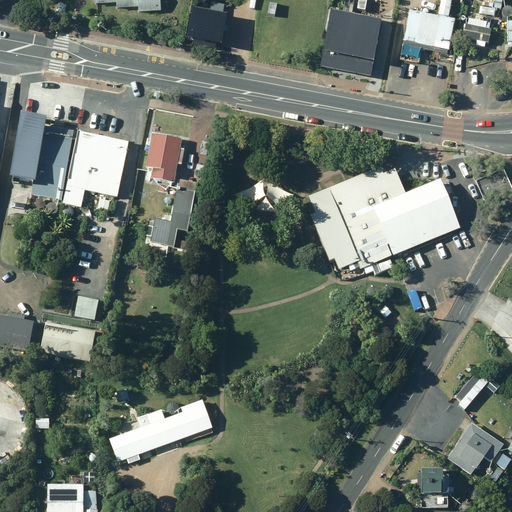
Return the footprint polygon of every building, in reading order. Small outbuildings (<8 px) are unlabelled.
[(138,11),(161,9),(159,0),(94,0),(94,2),(116,1),(116,7),(138,5),(138,11)] [(440,0),(437,15),(409,9),(402,43),(447,52),(455,18),(448,17),(451,0),(440,0)] [(63,16),(67,4),(59,1),(55,14),(63,16)] [(480,5),(479,13),(495,14),(495,7),(493,7),(493,2),(482,1),(482,6),(480,5)] [(322,64),(373,73),(382,25),(332,16),(322,64)] [(476,44),(484,45),(485,41),(488,41),(490,28),(489,27),(490,21),(469,17),(467,23),(466,23),(463,37),(477,39),(476,44)] [(218,49),(223,24),(192,18),(187,43),(218,49)] [(309,51),(310,52),(312,53),(314,53),(316,53),(317,52),(318,51),(319,49),(319,47),(319,45),(318,43),(316,42),(314,42),(312,42),(310,42),(309,44),(308,45),(308,47),(308,49),(309,51)] [(22,115),(10,176),(35,181),(45,125),(47,120),(22,115)] [(61,199),(73,130),(45,125),(34,195),(61,199)] [(117,196),(128,140),(77,130),(62,203),(81,207),(84,189),(117,196)] [(151,133),(145,166),(152,167),(150,177),(173,181),(177,162),(181,163),(183,148),(179,147),(181,138),(151,133)] [(393,254),(460,227),(439,177),(405,191),(395,168),(383,172),(380,165),(308,195),(315,211),(310,213),(329,259),(334,257),(338,268),(352,262),(357,274),(362,272),(360,267),(391,254),(386,243),(389,242),(393,254)] [(187,230),(196,182),(178,179),(171,221),(155,218),(150,242),(174,246),(177,229),(187,230)] [(96,203),(99,207),(104,208),(108,205),(109,201),(107,196),(102,195),(97,198),(96,203)] [(453,294),(457,285),(452,283),(448,292),(453,294)] [(0,347),(29,352),(34,322),(0,316),(0,347)] [(40,351),(89,361),(95,331),(46,321),(40,351)] [(89,374),(99,377),(100,371),(90,368),(89,374)] [(118,400),(129,397),(127,388),(116,391),(118,400)] [(138,454),(211,427),(201,399),(180,407),(182,411),(164,418),(161,409),(148,414),(151,422),(109,438),(118,461),(127,458),(129,462),(139,458),(138,454)] [(509,429),(493,417),(485,427),(502,438),(509,429)] [(50,420),(36,419),(36,429),(50,430),(50,420)] [(503,444),(472,422),(447,458),(471,474),(475,467),(476,468),(484,455),(492,460),(503,444)] [(511,431),(502,447),(511,453),(511,431)] [(504,468),(510,460),(502,455),(497,463),(504,468)] [(496,479),(503,470),(498,466),(491,476),(496,479)] [(442,467),(421,468),(422,492),(441,492),(441,490),(450,490),(449,474),(442,474),(442,467)] [(74,483),(47,483),(46,511),(97,511),(98,490),(83,490),(83,483),(81,483),(81,479),(74,480),(74,483)] [(460,511),(469,511),(470,511),(471,509),(471,507),(470,505),(469,504),(467,503),(466,502),(464,502),(462,503),(460,504),(459,506),(459,508),(459,509),(460,511)]
